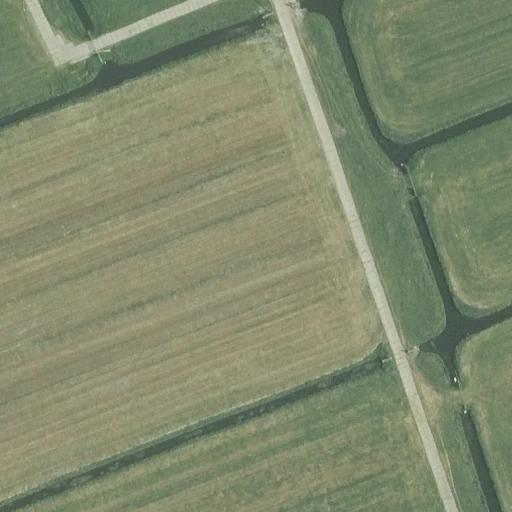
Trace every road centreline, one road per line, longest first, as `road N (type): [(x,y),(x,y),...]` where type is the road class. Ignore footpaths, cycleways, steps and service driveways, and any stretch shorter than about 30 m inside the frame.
road 1 (track): [(454,511),(351,210)]
road 2 (track): [(31,0),(61,59),(211,0)]
road 3 (track): [(351,210),(280,0)]
road 4 (track): [(351,210),(511,156)]
